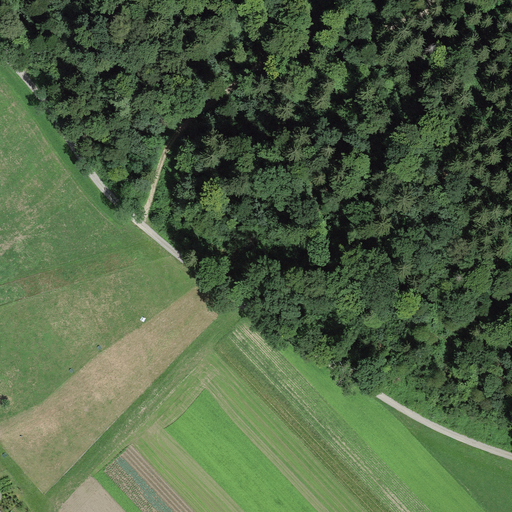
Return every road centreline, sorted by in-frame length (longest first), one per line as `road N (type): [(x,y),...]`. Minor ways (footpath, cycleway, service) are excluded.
road 1 (track): [(511,458),(400,408),(182,259),(95,183),(40,93),(0,48)]
road 2 (track): [(307,50),(256,67),(192,114),(161,160),(141,224)]
road 3 (track): [(250,0),(307,50),(426,13),(431,0)]
